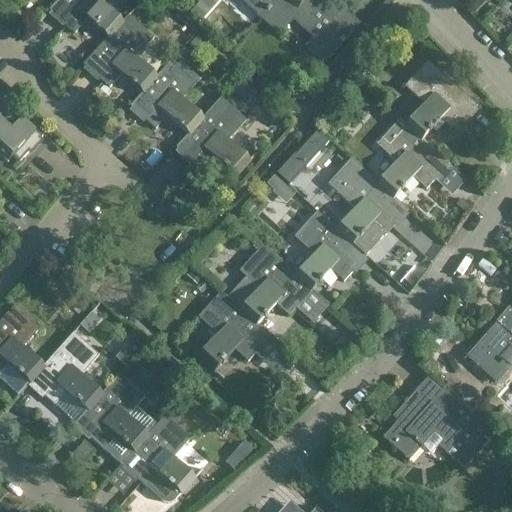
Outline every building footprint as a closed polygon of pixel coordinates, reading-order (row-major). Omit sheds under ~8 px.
[(59,0),(49,12),(75,35),(87,21),(108,40),(109,41),(123,25),(122,25),(101,6),(106,0),(59,0)] [(279,0),(274,6),(273,6),(270,9),(269,8),(265,12),(266,13),(260,20),(277,35),(290,20),(316,43),(341,16),(322,0),(279,0)] [(207,11),(198,4),(187,17),(195,24),(207,11)] [(109,41),(108,40),(84,67),(109,90),(121,76),(142,95),(143,96),(158,79),(157,79),(136,60),(153,40),(128,18),(122,25),(123,25),(109,41)] [(174,59),(157,79),(158,79),(143,96),(142,95),(130,109),(155,131),(168,118),(188,136),(189,137),(204,121),(203,120),(182,102),(200,82),(174,59)] [(425,107),(406,128),(422,143),(422,142),(441,121),(455,134),(477,108),(427,63),(404,89),(425,107)] [(0,146),(20,164),(43,138),(0,100),(0,146)] [(220,100),(203,120),(204,121),(189,137),(188,136),(176,150),(202,173),(214,159),(235,178),(250,162),(228,143),(246,123),(220,100)] [(399,122),(377,147),(397,165),(378,186),(377,187),(394,202),(395,201),(413,180),(427,192),(449,166),(422,142),(422,143),(406,128),(399,122)] [(319,130),(278,171),(291,183),(331,143),(319,130)] [(408,212),(395,201),(394,202),(377,187),(378,186),(350,160),(327,186),(355,211),(337,232),(336,233),(352,248),(353,247),(372,226),(385,238),(408,212)] [(310,217),(316,213),(279,172),(268,182),(302,220),(308,215),(310,217)] [(317,214),(316,215),(294,240),(314,257),(295,278),(294,279),(311,294),(330,272),(344,285),(367,259),(353,247),(352,248),(336,233),(337,232),(317,214)] [(398,229),(415,245),(428,230),(411,215),(398,229)] [(259,292),(241,313),(240,313),(256,328),(257,327),(276,306),(290,318),(311,294),(294,279),(295,278),(262,249),(239,274),(259,292)] [(221,295),(220,295),(198,321),(218,338),(198,360),(215,375),(234,353),(248,365),(271,339),(257,327),(256,328),(240,313),(241,313),(221,295)] [(0,374),(8,366),(30,386),(44,369),(43,369),(22,350),(40,330),(15,307),(0,323),(0,374)] [(511,316),(507,322),(504,319),(468,358),(495,383),(510,366),(507,363),(511,358),(511,316)] [(73,335),(43,369),(44,369),(30,386),(54,408),(66,394),(87,413),(88,414),(102,397),(81,378),(99,358),(73,335)] [(145,399),(120,377),(102,397),(88,414),(87,413),(75,426),(100,449),(112,436),(133,454),(134,455),(149,438),(148,438),(127,419),(145,399)] [(464,470),(494,437),(443,391),(432,403),(422,395),(383,439),(409,462),(434,434),(449,448),(445,453),(464,470)] [(192,441),(166,418),(166,417),(148,438),(149,438),(134,455),(133,454),(121,467),(147,490),(158,477),(180,497),(195,480),(173,461),(192,441)]
